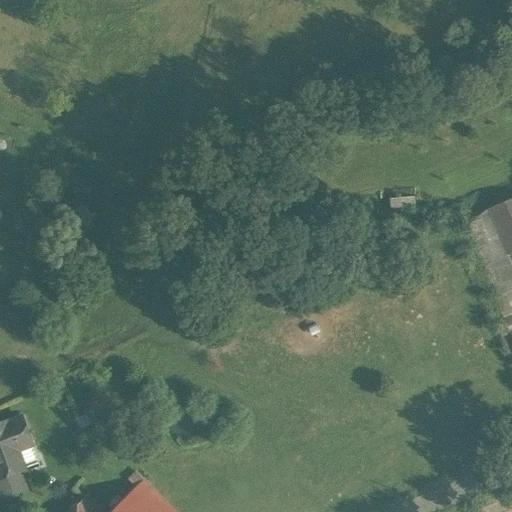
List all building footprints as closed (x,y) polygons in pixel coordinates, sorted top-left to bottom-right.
[(390,194),(390,205),(413,204),(413,194),(390,194)] [(511,199),(486,210),(464,227),(481,268),(510,256),(511,260),(511,199)] [(511,314),(507,303),(511,300),(511,260),(510,256),(481,268),(503,318),(511,314)] [(6,423),(0,424),(0,477),(21,470),(23,469),(14,445),(31,439),(23,417),(6,424),(6,423)] [(21,470),(0,477),(0,502),(29,492),(21,470)] [(109,511),(151,511),(131,491),(109,511)] [(98,511),(85,498),(70,511),(98,511)]
